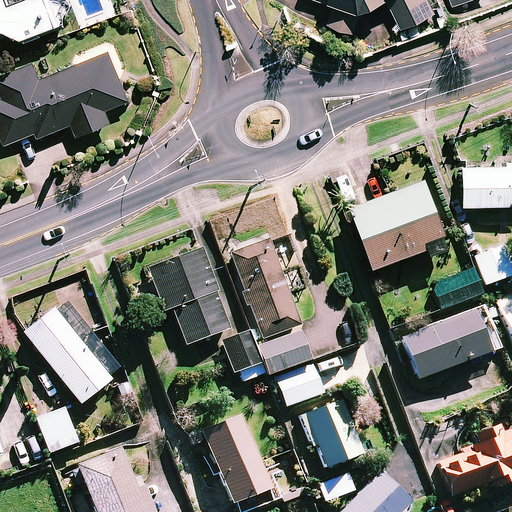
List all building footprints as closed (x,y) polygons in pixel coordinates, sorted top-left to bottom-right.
[(3,31),(24,40),(56,27),(45,0),(23,0),(9,6),(6,0),(0,0),(0,35),(0,36),(3,31)] [(322,0),(336,5),(329,23),(354,32),(364,7),(379,0),(389,0),(401,27),(436,12),(431,0),(322,0)] [(128,101),(108,52),(38,80),(31,64),(0,76),(0,91),(3,100),(0,101),(0,135),(4,146),(35,133),(37,139),(71,125),(76,137),(109,123),(104,111),(128,101)] [(511,205),(511,163),(505,164),(506,167),(463,168),(464,207),(511,205)] [(449,247),(424,179),(350,206),(373,267),(427,247),(430,254),(449,247)] [(299,326),(268,241),(229,255),(260,340),(299,326)] [(511,275),(511,272),(502,247),(474,257),(485,286),(511,275)] [(231,338),(201,250),(147,269),(163,312),(171,309),(185,346),(200,341),(202,349),(231,338)] [(511,295),(496,301),(511,343),(511,295)] [(109,381),(53,310),(23,333),(79,405),(109,381)] [(488,352),(472,311),(401,339),(417,380),(488,352)] [(263,374),(248,333),(221,343),(236,384),(263,374)] [(310,361),(301,333),(260,346),(269,374),(310,361)] [(339,389),(331,363),(276,381),(284,407),(339,389)] [(494,385),(489,374),(470,381),(474,393),(494,385)] [(359,455),(339,402),(300,417),(311,446),(316,445),(325,468),(359,455)] [(76,444),(63,409),(36,419),(49,454),(76,444)] [(245,511),(274,500),(240,416),(201,432),(233,511),(245,511)] [(497,486),(511,480),(511,420),(472,435),(475,444),(457,451),(461,460),(448,464),(439,467),(450,496),(495,480),(497,486)] [(132,481),(121,450),(77,466),(94,511),(150,511),(138,478),(132,481)] [(400,511),(410,503),(380,473),(339,511),(400,511)] [(352,491),(346,475),(318,486),(324,502),(352,491)]
